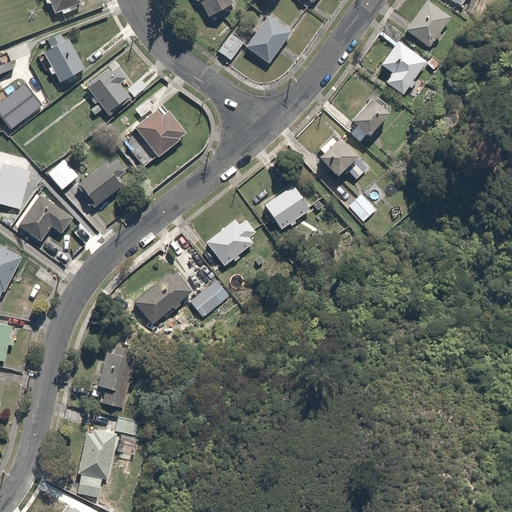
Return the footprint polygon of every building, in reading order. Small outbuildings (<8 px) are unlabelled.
[(45,0),(48,5),(52,3),(58,15),(83,4),(81,0),(45,0)] [(235,0),(198,0),(209,22),(239,7),(235,0)] [(454,23),(428,2),(406,29),(431,50),(454,23)] [(291,30),(271,16),(247,49),(267,63),(291,30)] [(245,42),(233,32),(217,52),(229,61),(245,42)] [(52,49),(44,53),(52,69),(49,70),(52,76),(56,74),(62,84),(85,71),(64,33),(48,42),(52,49)] [(429,63),(399,40),(381,64),(393,73),(386,83),(403,96),(429,63)] [(109,116),(145,87),(139,79),(126,89),(120,81),(127,76),(121,69),(113,76),(108,70),(86,87),(109,116)] [(391,118),(375,102),(355,121),(370,138),(391,118)] [(158,109),(134,126),(138,131),(122,143),(141,168),(186,135),(172,115),(166,119),(158,109)] [(369,167),(344,140),(338,146),(330,138),(320,148),(324,152),(317,158),(340,182),(351,173),(356,179),(369,167)] [(64,192),(81,178),(66,160),(49,173),(64,192)] [(125,187),(108,163),(78,184),(95,208),(125,187)] [(297,185),(264,205),(282,233),(314,212),(297,185)] [(379,210),(363,193),(348,208),(364,225),(379,210)] [(73,220),(39,196),(17,226),(41,243),(53,226),(64,234),(73,220)] [(235,221),(207,240),(224,265),(254,243),(249,236),(257,231),(250,221),(240,228),(235,221)] [(54,242),(47,250),(63,262),(69,254),(54,242)] [(24,260),(0,247),(0,297),(4,289),(8,291),(24,260)] [(267,249),(255,262),(262,268),(274,255),(267,249)] [(176,269),(134,300),(151,324),(194,292),(176,269)] [(299,292),(285,274),(272,284),(286,302),(299,292)] [(218,279),(188,301),(202,320),(232,298),(218,279)] [(0,361),(5,363),(12,327),(0,325),(0,361)] [(113,354),(106,352),(97,386),(106,388),(101,406),(126,412),(141,352),(115,345),(113,354)] [(117,415),(113,431),(137,436),(141,420),(117,415)] [(117,435),(92,431),(91,434),(84,433),(78,473),(81,473),(77,496),(100,500),(103,477),(110,478),(117,435)]
